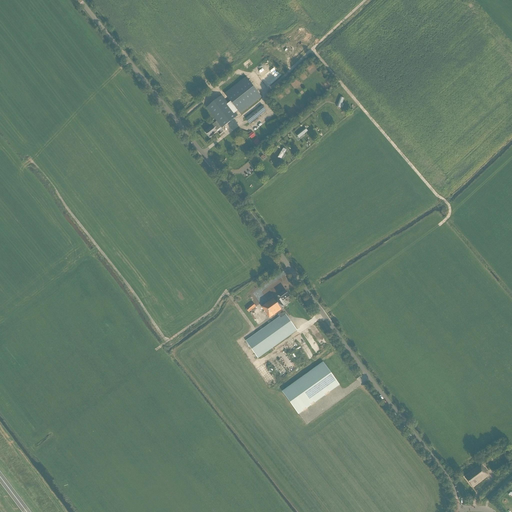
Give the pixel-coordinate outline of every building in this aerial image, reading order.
[(262,80),(268,87),(282,75),(276,68),(262,80)] [(261,98),(256,91),(246,78),(224,94),(231,102),(228,104),(222,96),(206,108),(216,121),(211,125),(212,126),(205,132),(209,138),(217,132),(216,131),(221,127),(222,128),(237,116),(235,113),(237,111),(240,114),(261,98)] [(262,106),(256,111),(245,119),(249,124),(266,111),(262,106)] [(305,128),(296,135),(299,138),(308,131),(305,128)] [(287,150),(283,148),(278,157),(281,159),(287,150)] [(277,283),(273,278),(255,290),(259,295),(262,293),(277,283)] [(281,302),(289,296),(286,291),(278,297),(277,296),(261,307),(269,318),(277,313),(280,317),(246,341),(258,358),(297,330),(281,309),(284,306),(281,302)] [(256,307),(253,303),(246,309),(249,313),(256,307)] [(255,326),(258,324),(251,314),(248,316),(255,326)] [(285,353),(279,358),(291,371),(296,366),(285,353)] [(272,365),(281,379),(288,374),(279,360),(272,365)] [(324,364),(283,393),(298,413),(302,410),(306,407),(310,404),(314,401),(314,402),(325,394),(328,391),(329,391),(339,384),(324,364)] [(270,369),(263,375),(273,386),(279,380),(270,369)] [(478,483),(488,475),(486,473),(487,472),(481,465),(465,478),(471,486),(476,482),(478,483)]
